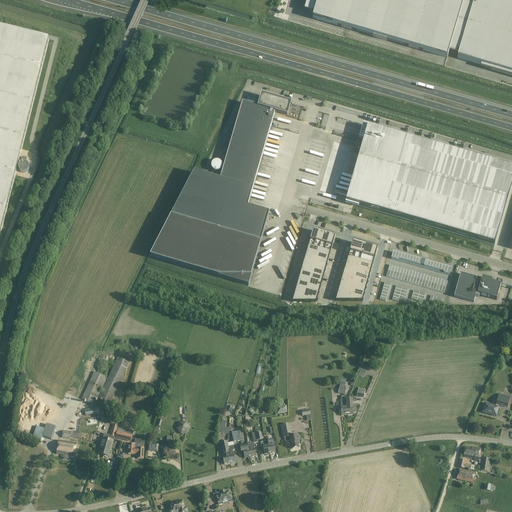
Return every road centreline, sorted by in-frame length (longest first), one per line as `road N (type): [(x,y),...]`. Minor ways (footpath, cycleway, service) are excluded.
road 1 (motorway): [(66,0),(511,127)]
road 2 (unclassified): [(83,508),(415,439),(511,443)]
road 3 (motorway): [(511,114),(119,0)]
road 4 (unclassified): [(0,362),(24,269),(145,0)]
road 5 (unclassified): [(511,267),(307,209)]
